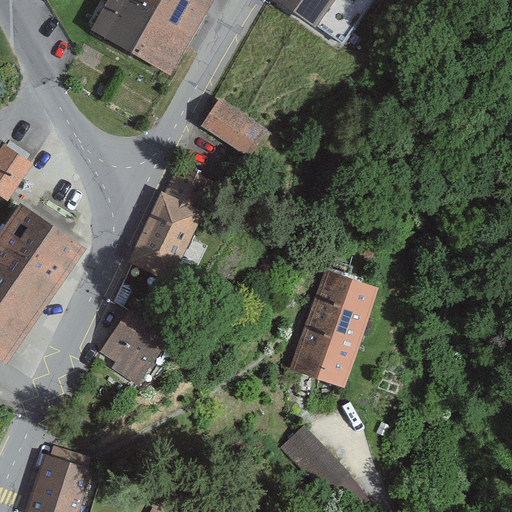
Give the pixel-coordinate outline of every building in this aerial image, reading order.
[(200,0),(100,0),(84,31),(165,72),(200,0)] [(290,0),(343,39),(371,0),(290,0)] [(216,95),(199,121),(249,155),(266,129),(216,95)] [(28,161),(2,143),(0,145),(0,197),(2,199),(28,161)] [(153,182),(120,261),(169,281),(212,177),(179,163),(168,188),(153,182)] [(80,243),(16,201),(0,225),(0,355),(2,357),(80,243)] [(374,280),(322,263),(288,363),(340,381),(374,280)] [(165,330),(125,306),(100,348),(113,356),(107,365),(134,381),(165,330)] [(306,422),(284,442),(348,511),(354,511),(373,495),(306,422)] [(70,511),(80,464),(39,456),(28,510),(35,511),(70,511)]
